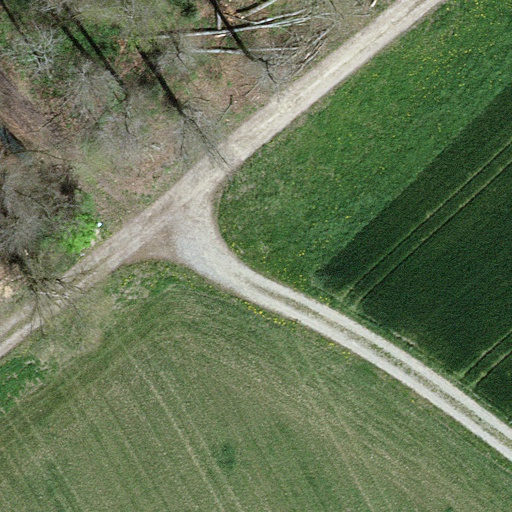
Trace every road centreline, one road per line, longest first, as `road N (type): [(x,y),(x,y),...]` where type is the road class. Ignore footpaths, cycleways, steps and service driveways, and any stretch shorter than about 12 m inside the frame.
road 1 (track): [(152,218),(206,260),(364,345),(511,448)]
road 2 (track): [(152,218),(411,0)]
road 3 (track): [(0,74),(152,218)]
road 4 (track): [(0,340),(152,218)]
